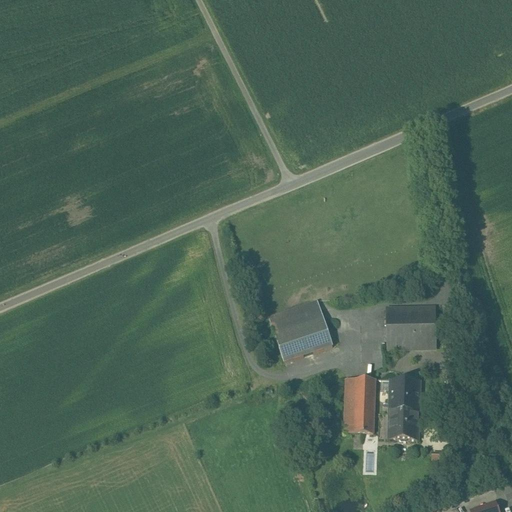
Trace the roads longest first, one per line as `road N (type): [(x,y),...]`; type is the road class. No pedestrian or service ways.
road 1 (unclassified): [(0,307),(511,88)]
road 2 (track): [(0,489),(264,387),(264,375)]
road 3 (track): [(215,31),(0,123)]
